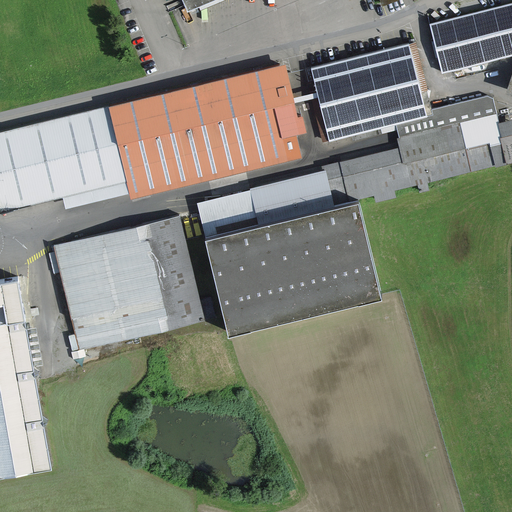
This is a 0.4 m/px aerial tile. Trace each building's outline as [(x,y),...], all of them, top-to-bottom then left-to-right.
[(162,0),(167,9),(188,0),(162,0)] [(511,55),(511,3),(428,25),(440,73),(511,55)] [(433,113),(416,45),(321,68),(339,137),(433,113)] [(277,68),(0,134),(0,204),(123,175),(128,194),(298,153),(277,68)] [(377,293),(356,202),(194,240),(216,331),(377,293)] [(179,215),(53,245),(78,352),(205,322),(179,215)] [(195,221),(198,233),(204,232),(201,220),(195,221)] [(0,476),(50,468),(17,277),(0,279),(0,476)]
